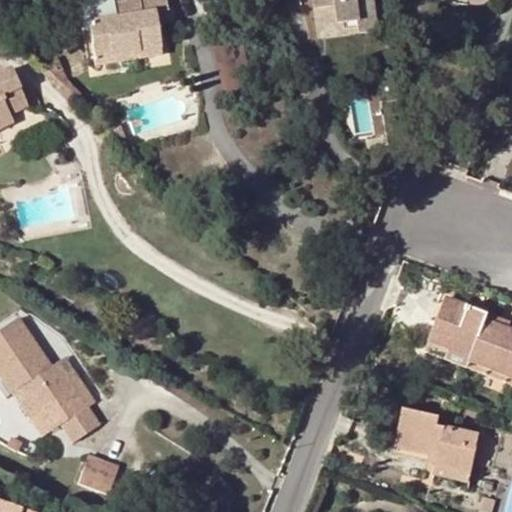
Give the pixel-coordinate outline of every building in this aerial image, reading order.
[(88,22),(93,57),(139,51),(139,59),(160,56),(152,13),(166,11),(164,0),(122,0),(123,2),(112,3),(114,18),(88,22)] [(311,0),(315,27),(356,21),(358,33),(376,30),(371,0),(311,0)] [(356,21),(315,27),(316,37),(358,33),(356,21)] [(139,51),(93,57),(93,66),(139,59),(139,51)] [(48,65),(80,97),(83,94),(69,79),(56,58),(48,65)] [(48,65),(40,72),(73,105),(80,97),(48,65)] [(0,128),(12,123),(9,117),(0,98),(19,90),(10,71),(0,75),(0,128)] [(27,108),(19,90),(0,98),(9,117),(27,108)] [(445,300),(429,342),(470,358),(469,363),(511,379),(511,330),(504,328),(501,336),(483,328),(486,320),(486,317),(445,300)] [(501,336),(504,328),(486,320),(483,328),(501,336)] [(0,332),(0,375),(1,378),(17,367),(27,384),(20,388),(38,414),(62,399),(73,418),(61,426),(72,442),(99,426),(87,408),(94,404),(82,386),(75,390),(57,363),(50,368),(45,372),(34,355),(39,352),(18,321),(0,332)] [(470,358),(429,342),(424,353),(511,386),(511,379),(469,363),(470,358)] [(50,368),(39,352),(34,355),(45,372),(50,368)] [(65,359),(57,363),(75,390),(82,386),(65,359)] [(17,367),(1,378),(30,420),(38,414),(20,388),(27,384),(17,367)] [(435,467),(471,474),(479,437),(437,428),(438,418),(403,410),(395,449),(430,457),(437,458),(435,467)] [(77,484),(99,491),(108,459),(87,453),(77,484)] [(428,465),(435,467),(437,458),(430,457),(428,465)] [(469,484),(471,474),(435,467),(433,476),(469,484)] [(25,511),(0,503),(0,511),(25,511)]
